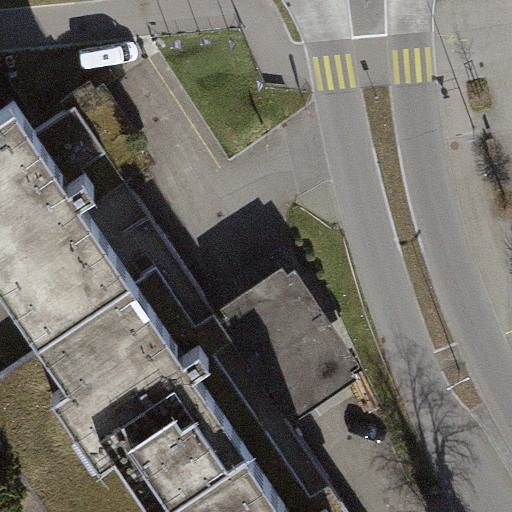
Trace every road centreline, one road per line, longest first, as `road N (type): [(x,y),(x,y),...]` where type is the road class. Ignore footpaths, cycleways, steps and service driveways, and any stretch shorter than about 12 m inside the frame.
road 1 (residential): [(315,0),(353,196),(410,372),(494,511)]
road 2 (residential): [(511,405),(477,343),(422,169),(403,58),(407,0)]
